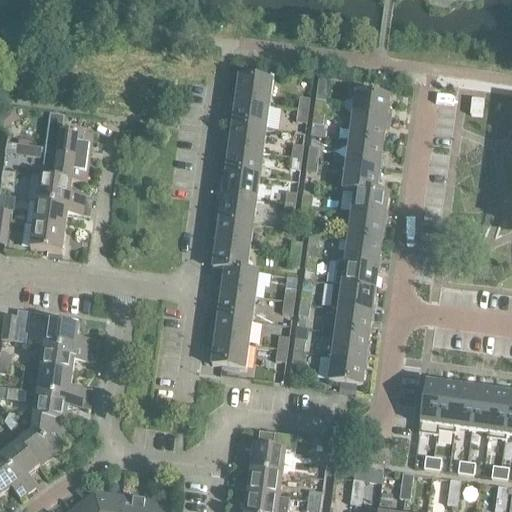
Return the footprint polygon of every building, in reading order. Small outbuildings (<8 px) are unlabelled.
[(239,79),(236,103),(270,108),(273,84),(239,79)] [(356,95),(353,120),(386,125),(390,100),(356,95)] [(300,100),(298,112),(308,113),(310,101),(300,100)] [(484,103),(472,101),(471,117),(482,118),(484,103)] [(316,102),(314,115),(324,116),(326,103),(316,102)] [(236,103),(233,127),(266,132),(270,108),(236,103)] [(307,126),(308,113),(298,112),(296,124),(307,126)] [(323,128),(324,116),(314,115),(313,127),(323,128)] [(45,155),(90,161),(93,137),(63,133),(64,119),(50,117),(49,125),(45,155)] [(383,148),(386,125),(353,120),(349,144),(383,148)] [(233,127),(229,151),(263,156),(266,132),(233,127)] [(349,144),(346,167),(380,172),(383,148),(349,144)] [(15,157),(28,159),(29,148),(17,147),(15,157)] [(293,147),(292,160),(302,161),(304,149),(293,147)] [(29,148),(28,159),(41,161),(42,150),(29,148)] [(310,149),(308,162),(318,163),(320,151),(310,149)] [(229,151),(226,175),(260,179),(263,156),(229,151)] [(86,186),(90,161),(45,155),(44,168),(56,170),(55,180),(54,180),(54,182),(72,184),(86,186)] [(300,173),(302,161),(292,160),(290,172),(300,173)] [(316,176),(318,163),(308,162),(306,174),(316,176)] [(355,193),(355,192),(377,195),(380,172),(346,167),(343,192),(355,193)] [(15,175),(3,174),(1,184),(14,186),(15,175)] [(226,175),(223,198),(257,203),(260,179),(226,175)] [(40,179),(37,204),(74,209),(76,198),(70,197),(72,184),(54,182),(54,180),(40,179)] [(355,193),(352,216),(385,221),(389,197),(377,195),(355,192),(355,193)] [(287,195),(285,207),(296,208),(297,196),(287,195)] [(303,197),(302,209),(312,211),(313,198),(303,197)] [(223,198),(220,223),(253,227),(257,203),(223,198)] [(37,204),(34,227),(66,231),(68,217),(73,218),(74,209),(37,204)] [(294,221),(296,208),(285,207),(284,220),(294,221)] [(310,223),(312,211),(302,209),(300,222),(310,223)] [(0,211),(0,222),(9,224),(10,213),(0,211)] [(382,245),(385,221),(352,216),(348,240),(382,245)] [(0,246),(5,247),(9,224),(0,222),(0,246)] [(220,223),(216,246),(250,251),(253,227),(220,223)] [(62,255),(66,231),(34,227),(30,251),(62,255)] [(379,268),(382,245),(348,240),(345,264),(379,268)] [(292,244),(290,256),(300,257),(302,246),(292,244)] [(247,274),(250,251),(216,246),(213,270),(214,270),(214,271),(225,272),(225,271),(247,274)] [(308,246),(306,258),(317,260),(318,248),(308,246)] [(299,270),(300,257),(290,256),(288,269),(299,270)] [(315,273),(317,260),(306,258),(305,271),(315,273)] [(376,292),(379,268),(345,264),(342,287),(376,292)] [(225,271),(225,272),(222,295),(256,300),(259,275),(247,274),(225,271)] [(342,287),(339,311),(372,316),(376,292),(342,287)] [(285,292),(284,303),(294,305),(296,293),(285,292)] [(302,294),(300,306),(310,308),(312,295),(302,294)] [(222,295),(219,319),(252,324),(256,300),(222,295)] [(292,318),(294,305),(284,303),(282,317),(292,318)] [(309,320),(310,308),(300,306),(298,319),(309,320)] [(339,311),(335,335),(369,340),(372,316),(339,311)] [(46,323),(47,324),(68,326),(78,328),(78,322),(46,317),(46,323)] [(15,344),(18,319),(6,318),(2,342),(15,344)] [(219,319),(215,343),(249,347),(252,324),(219,319)] [(34,347),(44,348),(97,356),(99,344),(77,341),(79,328),(47,324),(45,336),(36,335),(34,347)] [(366,364),(369,340),(335,335),(332,360),(366,364)] [(279,339),(277,351),(288,353),(289,341),(279,339)] [(295,342),(294,354),(304,356),(306,343),(295,342)] [(246,372),(249,347),(215,343),(212,367),(246,372)] [(96,366),(97,356),(44,348),(40,372),(72,376),(74,363),(96,366)] [(286,366),(288,353),(277,351),(276,364),(286,366)] [(302,368),(304,356),(294,354),(292,366),(302,368)] [(0,356),(0,360),(0,366),(12,368),(13,358),(0,356)] [(363,388),(366,364),(332,360),(329,384),(363,388)] [(0,376),(10,378),(12,368),(0,366),(0,376)] [(40,372),(37,396),(74,401),(76,390),(71,390),(72,376),(40,372)] [(421,427),(419,436),(438,439),(439,434),(437,434),(444,387),(427,385),(421,427)] [(437,434),(439,434),(456,437),(457,432),(455,431),(461,390),(444,387),(437,434)] [(0,390),(0,400),(7,402),(8,391),(0,390)] [(455,431),(457,432),(472,434),(478,392),(461,390),(455,431)] [(472,434),(488,436),(489,436),(495,394),(478,392),(472,434)] [(506,444),(507,439),(506,439),(511,397),(495,394),(489,436),(488,436),(487,441),(506,444)] [(73,411),(74,401),(37,396),(34,420),(66,424),(68,410),(73,411)] [(10,416),(7,420),(20,428),(21,418),(10,416)] [(12,435),(21,428),(7,420),(5,425),(12,435)] [(34,420),(32,434),(62,452),(66,424),(34,420)] [(32,434),(19,445),(38,470),(62,452),(32,434)] [(251,472),(283,476),(286,453),(291,454),(293,439),(260,434),(258,448),(254,448),(251,472)] [(28,478),(38,470),(19,445),(0,458),(28,496),(37,489),(28,478)] [(21,502),(28,496),(0,458),(0,497),(1,499),(12,490),(21,502)] [(426,460),(424,472),(432,473),(434,461),(426,460)] [(434,461),(432,473),(440,474),(442,462),(434,461)] [(460,464),(458,477),(466,478),(468,466),(460,464)] [(468,466),(466,478),(474,479),(476,467),(468,466)] [(493,469),(492,481),(500,483),(502,470),(493,469)] [(502,470),(500,483),(508,484),(510,471),(502,470)] [(251,472),(247,496),(279,501),(283,476),(251,472)] [(403,477),(401,489),(412,491),(413,478),(403,477)] [(354,483),(352,495),(362,496),(364,484),(354,483)] [(451,483),(449,496),(459,497),(461,485),(451,483)] [(410,503),(412,491),(401,489),(400,502),(410,503)] [(496,502),(507,504),(509,491),(498,490),(496,502)] [(309,494),(308,504),(321,506),(322,496),(309,494)] [(95,495),(72,511),(120,511),(123,499),(95,495)] [(361,509),(362,496),(352,495),(350,507),(361,509)] [(279,501),(247,496),(245,511),(288,511),(289,503),(279,501)] [(458,510),(459,497),(449,496),(447,509),(458,510)] [(145,511),(147,502),(123,499),(120,511),(145,511)] [(170,511),(172,505),(147,502),(145,511),(170,511)] [(505,511),(507,504),(496,502),(494,511),(505,511)]
